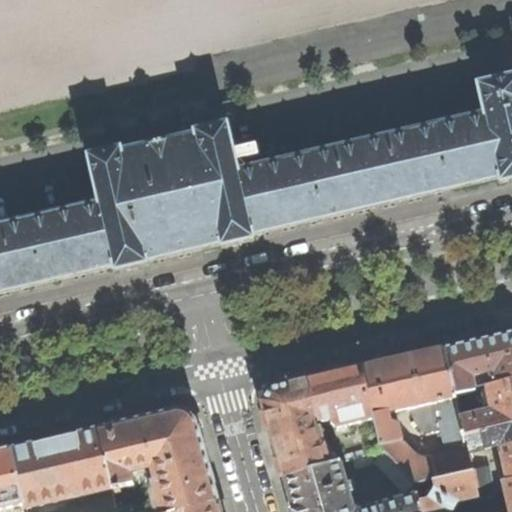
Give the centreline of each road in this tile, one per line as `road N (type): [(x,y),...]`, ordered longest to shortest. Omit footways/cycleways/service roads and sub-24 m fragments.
road 1 (tertiary): [(511,222),(197,296)]
road 2 (tertiary): [(214,363),(511,294)]
road 3 (tertiary): [(0,413),(214,363)]
road 4 (tertiary): [(197,296),(0,341)]
road 5 (residential): [(256,511),(214,363)]
